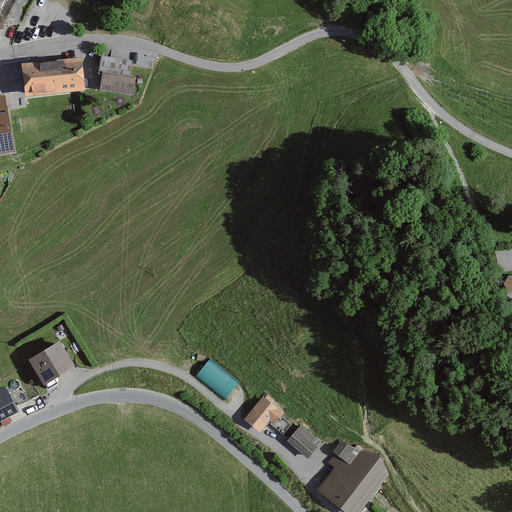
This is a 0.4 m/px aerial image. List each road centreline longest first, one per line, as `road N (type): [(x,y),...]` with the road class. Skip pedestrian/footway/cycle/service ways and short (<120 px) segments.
road 1 (residential): [(0,53),(93,38),(139,41),(231,67),(343,30),(388,50),(438,110),(511,154)]
road 2 (tertiary): [(300,511),(201,422),(158,399),(97,397),(0,436)]
